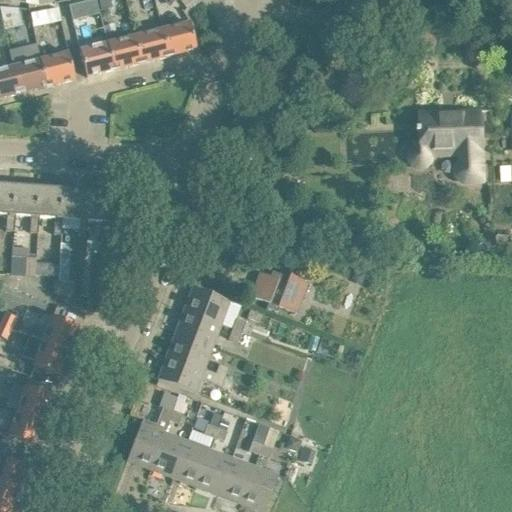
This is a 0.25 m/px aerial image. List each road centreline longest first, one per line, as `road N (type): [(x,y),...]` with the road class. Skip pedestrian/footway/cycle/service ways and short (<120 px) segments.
road 1 (residential): [(75,488),(193,161)]
road 2 (residential): [(75,151),(79,96),(175,70),(222,80)]
road 3 (unclassified): [(372,0),(321,13),(251,0)]
